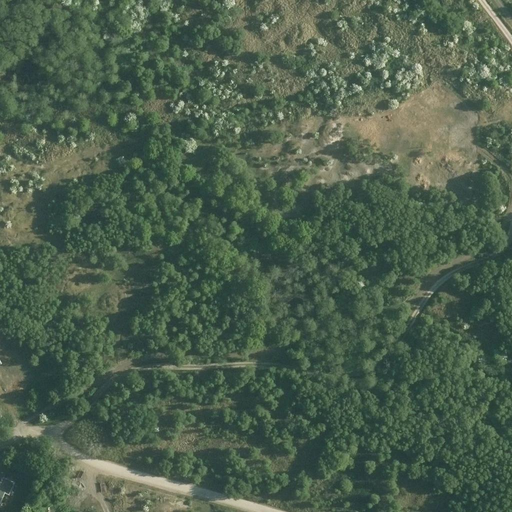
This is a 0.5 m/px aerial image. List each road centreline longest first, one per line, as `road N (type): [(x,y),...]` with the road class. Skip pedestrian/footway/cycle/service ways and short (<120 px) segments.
road 1 (track): [(511,231),(505,251),(433,295),(398,351),(366,375),(129,370),(52,434)]
road 2 (track): [(16,435),(52,434),(121,472),(267,511)]
